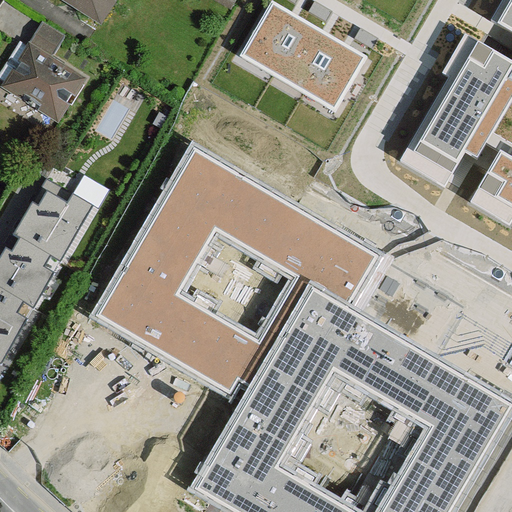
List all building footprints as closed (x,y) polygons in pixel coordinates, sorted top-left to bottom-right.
[(63,0),(103,25),(118,0),(63,0)] [(305,19),(273,0),(240,57),(272,76),(305,19)] [(511,0),(503,0),(491,21),(511,33),(511,0)] [(337,38),(305,19),(272,76),(304,94),(337,38)] [(447,185),(511,75),(511,59),(466,33),(444,72),(451,76),(402,159),(447,185)] [(369,56),(337,38),(304,94),(336,113),(369,56)] [(77,79),(24,47),(0,86),(0,92),(51,123),(77,79)] [(242,402),(310,286),(348,308),(379,256),(195,148),(96,317),(242,402)] [(511,156),(502,151),(471,203),(510,226),(511,222),(511,156)] [(20,240),(21,239),(61,263),(93,207),(74,195),(68,204),(48,192),(29,225),(23,221),(14,236),(20,240)] [(0,288),(34,309),(61,263),(21,239),(20,240),(2,271),(0,269),(0,288)] [(224,511),(453,511),(511,413),(511,402),(348,308),(310,286),(242,402),(190,492),(224,511)] [(0,288),(0,364),(1,365),(34,309),(0,288)]
